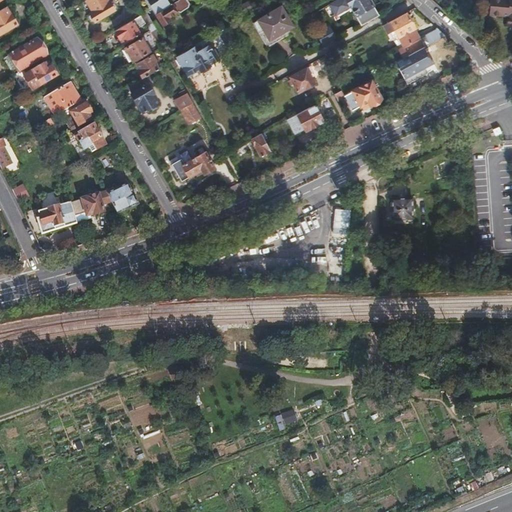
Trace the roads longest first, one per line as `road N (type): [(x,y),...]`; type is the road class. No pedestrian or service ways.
road 1 (track): [(0,418),(158,366),(211,362),(328,382),(350,379),(369,362)]
road 2 (primary): [(497,89),(184,230)]
road 3 (primary): [(192,243),(502,103)]
road 4 (residential): [(184,230),(46,0)]
road 5 (primary): [(47,286),(192,243)]
road 6 (primary): [(184,230),(41,275)]
road 7 (residential): [(414,0),(486,67),(497,89)]
